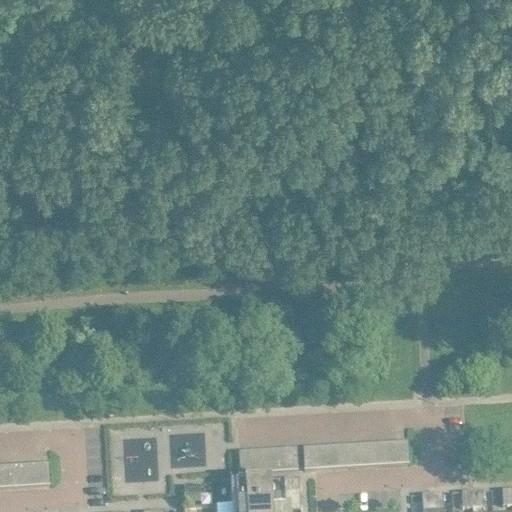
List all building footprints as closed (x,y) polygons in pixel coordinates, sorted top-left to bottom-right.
[(413,440),(401,441),(402,463),(414,463),(413,440)] [(401,441),(389,442),(390,464),(402,463),(401,441)] [(377,442),(366,443),(367,465),(379,465),(377,442)] [(389,442),(377,442),(379,465),(390,464),(389,442)] [(366,443),(354,444),(355,466),(367,465),(366,443)] [(343,444),(331,445),(332,467),(344,467),(343,444)] [(354,444),(343,444),(344,467),(355,466),(354,444)] [(331,445),(319,446),(321,468),(332,467),(331,445)] [(321,468),(319,446),(308,447),(309,469),(321,468)] [(301,447),(289,448),(291,470),(303,469),(301,447)] [(278,448),(266,449),(268,471),(279,471),(278,448)] [(289,448),(278,448),(279,471),(291,470),(289,448)] [(266,449),(255,450),(256,472),(268,471),(266,449)] [(256,472),(255,450),(243,450),(244,473),(256,472)] [(53,462),(41,463),(43,485),(55,484),(53,462)] [(30,463),(18,464),(20,486),(31,486),(30,463)] [(41,463),(30,463),(31,486),(43,485),(41,463)] [(18,464),(7,465),(8,487),(20,486),(18,464)] [(236,483),(237,502),(275,499),(274,479),(235,481),(235,483),(236,483)] [(205,485),(189,486),(189,501),(206,501),(205,485)] [(290,499),(295,498),(305,497),(304,489),(289,490),(290,499)] [(487,490),(477,491),(478,507),(488,506),(487,490)] [(478,507),(477,491),(466,491),(467,508),(478,507)] [(438,510),(437,493),(427,494),(428,510),(438,510)] [(447,493),(437,493),(438,510),(448,509),(447,493)] [(295,498),(296,510),(305,509),(305,497),(295,498)] [(237,502),(237,511),(276,511),(275,499),(237,502)]
